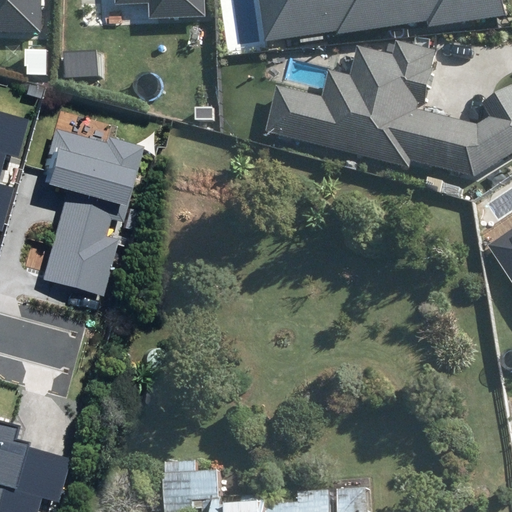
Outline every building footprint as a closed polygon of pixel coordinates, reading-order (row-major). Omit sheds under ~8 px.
[(0,0),(0,29),(41,31),(41,0),(0,0)] [(205,16),(204,0),(115,0),(116,4),(148,2),(149,19),(205,16)] [(258,0),(265,42),(336,31),(337,35),(427,21),(428,27),(507,15),(504,0),(258,0)] [(475,176),(511,153),(511,82),(480,101),(489,116),(476,124),(416,109),(418,101),(424,103),(433,69),(430,68),(434,52),(398,43),(395,57),(358,48),(351,75),(329,70),(322,96),(276,85),(265,130),(408,166),(410,160),(475,176)] [(65,77),(99,75),(97,50),(64,51),(65,77)] [(17,155),(27,119),(0,112),(0,231),(2,232),(14,188),(0,184),(0,175),(6,152),(17,155)] [(144,147),(109,138),(107,143),(56,129),(42,181),(69,189),(44,280),(104,296),(119,239),(107,235),(112,218),(123,221),(144,147)] [(511,229),(488,245),(511,281),(511,229)] [(21,425),(0,419),(0,511),(37,511),(41,497),(59,501),(70,458),(29,447),(30,443),(17,439),(21,425)] [(200,465),(171,467),(174,511),(373,511),(373,492),(306,496),(307,507),(273,509),(273,498),(249,499),(250,510),(230,511),(230,502),(226,502),(224,474),(201,476),(200,465)]
